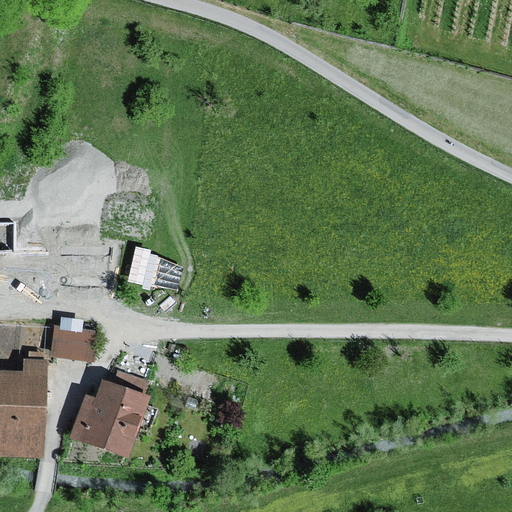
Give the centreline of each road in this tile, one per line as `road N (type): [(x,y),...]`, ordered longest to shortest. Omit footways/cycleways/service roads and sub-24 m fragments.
road 1 (track): [(511,334),(319,327),(136,336),(103,354),(80,386),(36,511)]
road 2 (unclassified): [(511,175),(243,22),(172,0)]
